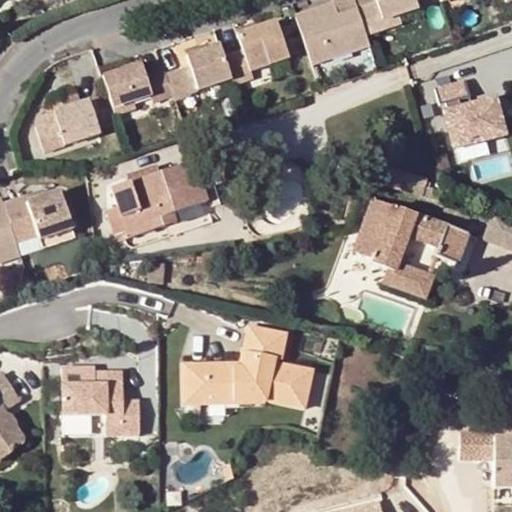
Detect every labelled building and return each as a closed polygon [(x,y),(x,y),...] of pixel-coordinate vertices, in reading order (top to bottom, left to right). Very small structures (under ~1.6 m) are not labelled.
[(332,0),(335,8),(339,18),(358,12),(353,0),(332,0)] [(374,0),(377,7),(358,12),(368,41),(386,35),(382,25),(418,14),(413,0),(374,0)] [(511,0),(501,0),(504,8),(511,5),(511,0)] [(335,8),(297,21),(313,70),(371,51),(368,41),(358,12),(339,18),(335,8)] [(420,22),(418,14),(382,25),(386,35),(420,22)] [(232,85),(234,92),(255,84),(252,78),(291,65),(278,26),(239,40),(244,54),(224,61),(232,85)] [(224,61),(220,50),(188,60),(192,72),(199,95),(232,85),(224,61)] [(142,70),(103,83),(113,114),(151,101),(154,109),(174,102),(167,81),(166,78),(147,84),(142,70)] [(192,72),(185,75),(192,97),(199,95),(192,72)] [(174,102),(176,108),(194,102),(192,97),(185,75),(167,81),(174,102)] [(466,78),(435,86),(439,102),(445,101),(447,109),(443,110),(452,147),(503,135),(494,98),(460,106),(458,98),(470,95),(466,78)] [(37,133),(42,148),(63,141),(68,153),(101,141),(90,108),(80,111),(76,98),(52,106),(48,112),(49,118),(50,123),(42,125),(37,133)] [(458,165),(509,148),(505,136),(454,154),(458,165)] [(63,141),(42,148),(47,160),(68,153),(63,141)] [(192,163),(109,191),(116,220),(110,221),(115,235),(112,235),(114,244),(177,222),(174,215),(206,204),(201,191),(225,183),(220,169),(197,177),(192,163)] [(43,194),(23,200),(26,206),(46,200),(43,194)] [(23,200),(3,207),(16,247),(39,239),(40,245),(72,234),(59,195),(46,200),(26,206),(23,200)] [(475,239),(391,208),(370,200),(350,253),(372,260),(370,265),(384,270),(378,286),(424,302),(432,277),(398,265),(406,239),(437,252),(432,264),(461,276),(475,239)] [(0,259),(18,253),(16,247),(3,207),(1,203),(0,203),(0,259)] [(511,221),(501,217),(492,243),(511,251),(511,221)] [(72,234),(40,245),(43,255),(75,243),(72,234)] [(0,267),(21,260),(18,253),(0,259),(0,267)] [(311,373),(278,365),(285,336),(248,328),(242,352),(246,353),(242,369),(231,369),(232,365),(182,366),(183,406),(233,405),(232,404),(266,403),(302,411),(311,373)] [(97,388),(80,388),(57,388),(57,417),(101,417),(118,417),(118,422),(118,437),(136,436),(135,401),(119,401),(120,372),(97,372),(96,382),(97,388)] [(0,460),(3,458),(1,456),(9,450),(14,445),(7,434),(10,432),(5,423),(1,422),(1,415),(16,402),(0,374),(0,460)] [(100,434),(100,419),(63,419),(63,434),(100,434)] [(491,432),(459,432),(459,460),(490,461),(491,490),(511,489),(511,437),(491,437),(491,432)] [(436,447),(427,451),(432,459),(440,453),(436,447)] [(225,463),(219,465),(223,483),(231,479),(225,463)]
